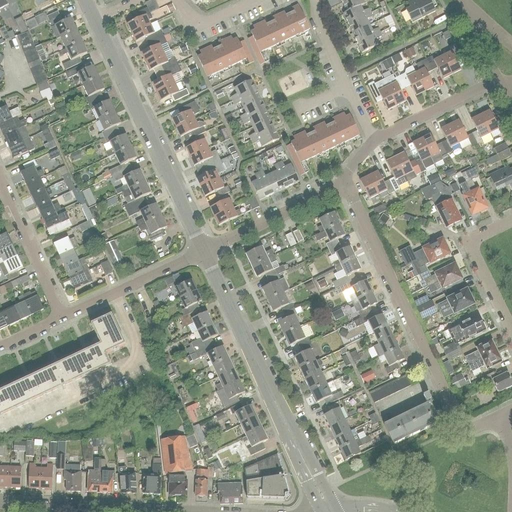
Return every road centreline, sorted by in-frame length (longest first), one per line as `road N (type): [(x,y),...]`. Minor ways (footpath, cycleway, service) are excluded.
road 1 (tertiary): [(203,252),(329,511)]
road 2 (tertiary): [(94,20),(203,252)]
road 3 (residential): [(441,379),(343,180)]
road 4 (residential): [(189,511),(0,503)]
road 5 (residential): [(203,252),(343,180)]
road 6 (residential): [(62,317),(203,252)]
road 7 (residential): [(374,141),(501,84)]
road 8 (unclassified): [(511,329),(478,257),(481,242),(511,228)]
